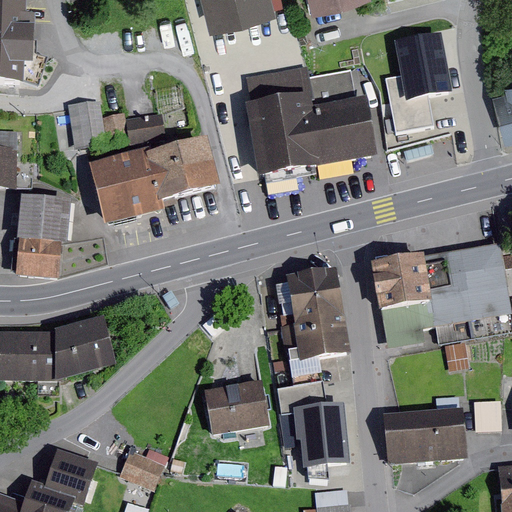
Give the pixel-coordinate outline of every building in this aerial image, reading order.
[(0,0),(0,88),(27,90),(30,0),(0,0)] [(278,0),(211,0),(219,28),(282,12),(278,0)] [(372,0),(312,0),(315,12),(372,2),(372,0)] [(450,34),(399,43),(404,76),(386,79),(397,141),(446,132),(440,102),(461,99),(450,34)] [(338,70),(342,89),(357,85),(353,67),(338,70)] [(511,87),(499,91),(511,132),(511,87)] [(304,93),(252,103),(267,178),(380,156),(369,100),(308,113),(304,93)] [(76,145),(108,144),(106,100),(74,101),(76,145)] [(129,113),(131,140),(168,137),(165,110),(129,113)] [(222,200),(210,141),(99,164),(111,222),(222,200)] [(21,147),(0,146),(0,181),(21,182),(21,147)] [(70,202),(28,203),(30,270),(71,269),(70,202)] [(426,256),(383,261),(388,308),(431,303),(426,256)] [(351,355),(340,270),(291,276),(303,361),(351,355)] [(107,324),(8,336),(14,387),(113,375),(107,324)] [(267,386),(213,390),(215,428),(270,424),(267,386)] [(504,423),(502,396),(478,398),(480,425),(504,423)] [(356,468),(350,405),(303,409),(309,472),(356,468)] [(468,406),(392,415),(398,465),(474,457),(468,406)] [(131,445),(125,474),(162,482),(169,446),(150,441),(149,448),(131,445)] [(68,511),(90,473),(55,453),(25,506),(0,496),(0,511),(68,511)] [(354,511),(353,484),(319,486),(320,511),(354,511)]
